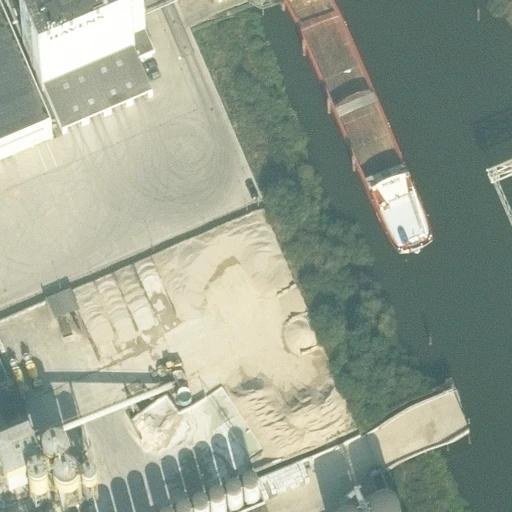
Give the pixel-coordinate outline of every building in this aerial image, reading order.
[(44,93),(63,137),(153,99),(139,66),(155,59),(131,2),(114,9),(110,0),(13,0),(5,4),(24,48),(23,48),(42,94),(44,93)] [(209,0),(213,9),(231,1),(233,0),(209,0)] [(0,163),(53,141),(0,18),(0,163)] [(74,295),(51,300),(57,322),(80,316),(74,295)] [(0,393),(10,389),(0,366),(0,393)] [(31,452),(0,465),(0,482),(9,505),(47,489),(31,452)] [(69,458),(48,469),(58,489),(79,478),(69,458)] [(248,505),(251,506),(255,505),(258,503),(260,499),(259,496),(257,492),(254,490),(250,490),(246,492),(244,495),(244,499),(245,503),(248,505)] [(231,511),(238,511),(239,511),(242,509),(243,506),(243,502),(241,499),(237,497),(233,497),(230,499),(228,502),(227,506),(228,509),(231,511)]
